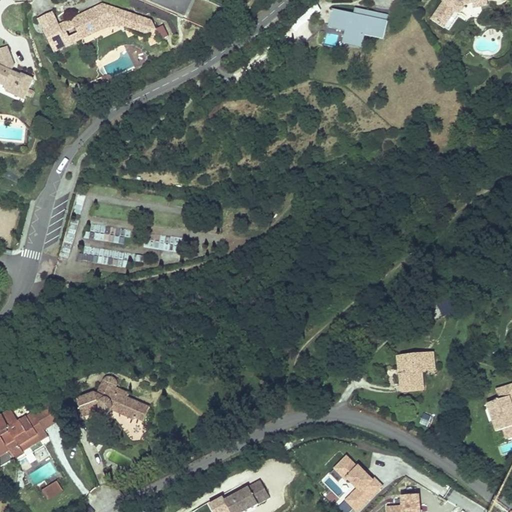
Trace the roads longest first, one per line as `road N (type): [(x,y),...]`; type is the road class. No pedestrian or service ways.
road 1 (unclassified): [(113,511),(296,417),(337,416),(387,430),(511,509)]
road 2 (unclassified): [(30,267),(58,165),(88,127),(203,63),(286,0)]
road 3 (track): [(390,272),(291,365),(286,394),(296,417)]
road 4 (track): [(511,180),(472,200),(390,272)]
